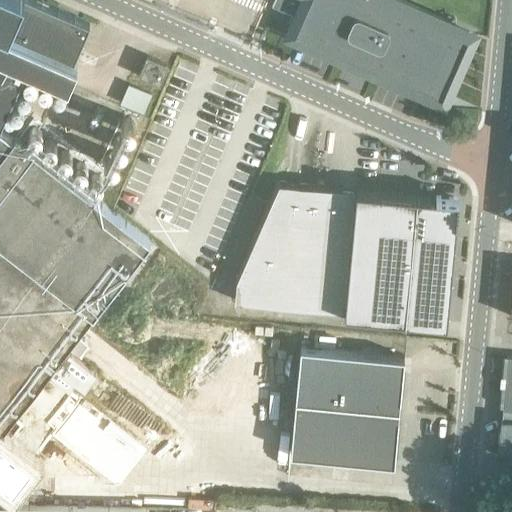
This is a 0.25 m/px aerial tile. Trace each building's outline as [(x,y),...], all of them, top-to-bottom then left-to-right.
[(0,0),(0,433),(150,239),(15,135),(0,126),(0,123),(26,63),(69,82),(78,60),(74,58),(90,22),(39,0),(0,0)] [(302,0),(273,0),(271,4),(296,15),(302,0)] [(302,0),(296,15),(288,34),(445,103),(476,33),(400,0),(302,0)] [(169,64),(147,54),(138,74),(160,84),(169,64)] [(126,80),(121,101),(144,107),(150,86),(126,80)] [(237,278),(235,300),(443,319),(455,198),(279,181),(237,278)] [(115,323),(167,315),(160,269),(124,275),(126,290),(111,292),(115,323)] [(301,345),(296,398),(399,408),(404,355),(301,345)] [(155,400),(211,399),(210,350),(165,351),(165,370),(155,370),(155,400)] [(69,353),(57,369),(76,383),(85,390),(97,374),(69,353)] [(511,356),(507,356),(506,376),(502,376),(501,385),(505,386),(503,409),(511,409),(511,356)] [(57,369),(51,377),(69,391),(76,383),(57,369)] [(106,388),(99,425),(147,434),(154,397),(106,388)] [(399,408),(296,398),(291,451),(394,461),(399,408)] [(511,409),(503,409),(499,447),(511,448),(511,409)]
